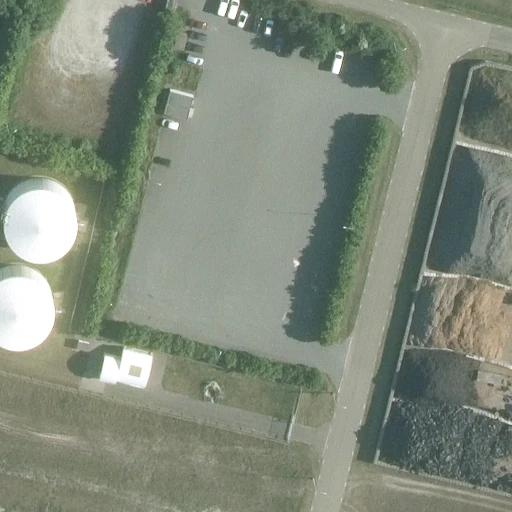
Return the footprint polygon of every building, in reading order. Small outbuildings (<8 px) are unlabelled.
[(173,46),(183,48),(186,34),(176,32),(173,46)] [(193,96),(171,90),(170,90),(167,101),(190,108),(193,96)] [(187,119),(190,108),(167,101),(164,113),(166,113),(187,119)] [(15,184),(15,248),(86,248),(86,184),(15,184)] [(54,262),(0,277),(0,330),(4,343),(72,325),(54,262)] [(152,355),(123,348),(115,379),(144,386),(152,355)]
